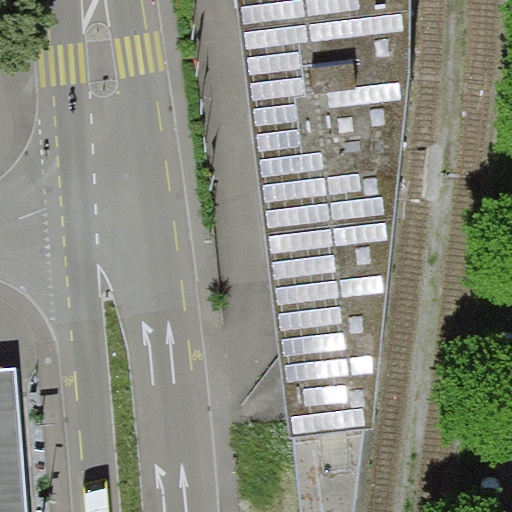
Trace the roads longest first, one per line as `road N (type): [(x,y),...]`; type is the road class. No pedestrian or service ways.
road 1 (primary): [(184,511),(159,353),(139,276),(108,204)]
road 2 (primary): [(108,204),(88,332),(96,511)]
road 3 (primary): [(108,204),(92,0)]
